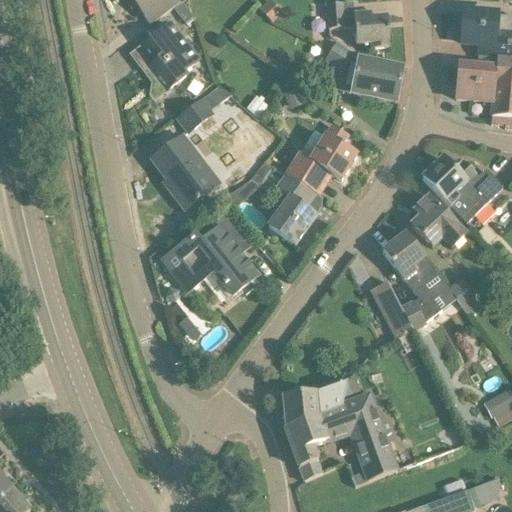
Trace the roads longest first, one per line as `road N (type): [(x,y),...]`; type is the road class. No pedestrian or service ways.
road 1 (residential): [(220,419),(180,402),(151,340),(120,231),(78,0)]
road 2 (residential): [(220,419),(383,199),(418,122)]
road 3 (tertiary): [(70,378),(22,227),(0,111)]
road 4 (tertiary): [(134,511),(70,378)]
road 5 (residential): [(418,122),(425,73),(420,0)]
